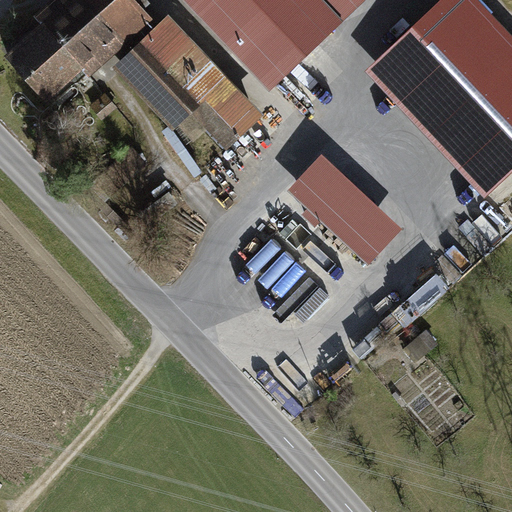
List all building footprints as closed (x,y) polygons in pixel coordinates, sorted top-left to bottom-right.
[(52,0),(36,15),(41,21),(84,71),(89,76),(152,21),(134,0),(52,0)] [(182,0),(270,91),(358,8),(351,0),(182,0)] [(511,38),(476,0),(440,0),(363,71),(483,200),(511,173),(511,38)] [(169,127),(175,133),(181,128),(194,142),(203,133),(223,154),(264,116),(169,16),(113,69),(169,127)] [(0,56),(43,107),(84,71),(41,21),(0,55),(0,56)] [(108,69),(93,84),(102,92),(117,78),(108,69)] [(105,94),(89,106),(102,121),(117,108),(105,94)] [(162,132),(195,178),(203,173),(175,133),(169,127),(162,132)] [(131,147),(97,178),(113,196),(147,165),(131,147)] [(404,231),(322,156),(289,192),(371,268),(404,231)] [(427,331),(403,350),(415,364),(439,346),(427,331)]
